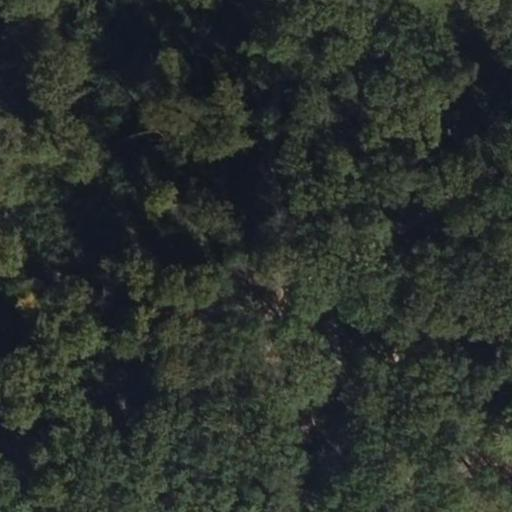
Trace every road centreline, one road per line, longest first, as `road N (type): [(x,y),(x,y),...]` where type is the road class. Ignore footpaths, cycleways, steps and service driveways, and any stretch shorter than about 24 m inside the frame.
road 1 (track): [(268,0),(258,62),(306,288)]
road 2 (track): [(306,288),(511,156)]
road 3 (track): [(298,511),(293,494),(313,341)]
